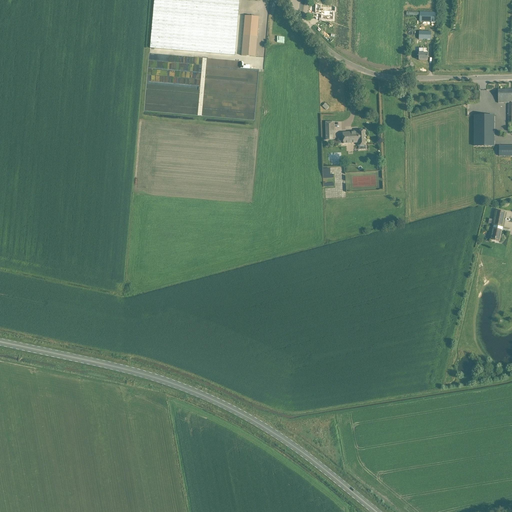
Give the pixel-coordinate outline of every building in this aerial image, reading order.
[(154,0),(150,48),(235,56),(239,0),(154,0)] [(314,6),(314,14),(320,14),(320,20),(332,21),(332,12),(322,12),(322,9),(317,9),(317,6),(314,6)] [(433,22),(433,13),(421,12),(420,22),(433,22)] [(245,16),(243,36),(241,56),(256,57),(259,17),(245,16)] [(419,31),(419,37),(425,37),(425,39),(431,40),(431,37),(431,32),(425,32),(419,31)] [(424,53),(424,48),(419,48),(419,54),(416,54),(416,58),(419,58),(419,60),(428,60),(428,53),(424,53)] [(511,89),(498,90),(498,95),(498,103),(501,103),(508,102),(509,106),(509,122),(511,121),(511,89)] [(485,147),(494,147),(494,115),(474,115),(474,146),(474,147),(485,147)] [(326,140),(335,140),(334,122),(325,122),(326,140)] [(351,132),(343,133),(344,144),(359,143),(359,146),(359,150),(366,150),(366,146),(365,131),(351,131),(351,132)] [(511,146),(499,146),(499,156),(511,156),(511,146)] [(335,183),(344,182),(343,167),(338,167),(338,171),(338,177),(336,177),(335,169),(334,169),(335,183)] [(492,225),(494,225),(502,227),(505,212),(495,210),(493,220),(493,224),(492,225)] [(494,225),(493,228),(493,229),(491,237),(491,240),(493,240),(499,241),(501,231),(503,231),(503,230),(502,230),(503,227),(502,227),(494,225)]
